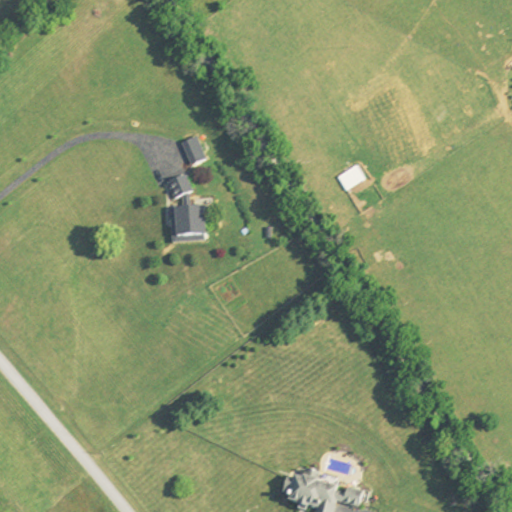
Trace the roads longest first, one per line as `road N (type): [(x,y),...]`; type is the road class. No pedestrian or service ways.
road 1 (residential): [(504,511),(171,0)]
road 2 (residential): [(0,359),(127,511)]
